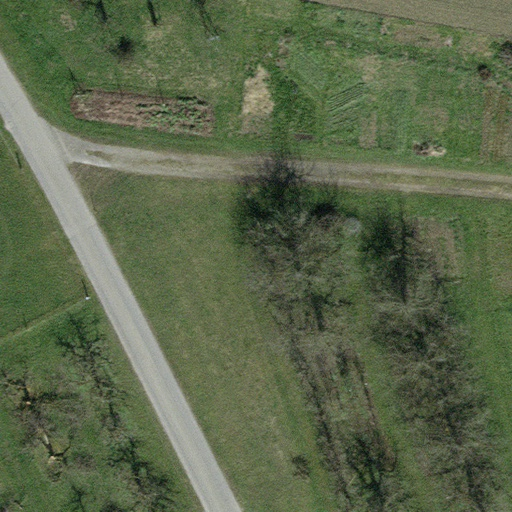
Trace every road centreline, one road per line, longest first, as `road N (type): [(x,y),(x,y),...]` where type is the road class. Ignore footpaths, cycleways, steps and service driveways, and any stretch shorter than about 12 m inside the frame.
road 1 (track): [(29,140),(117,162),(511,213)]
road 2 (unclassified): [(0,82),(213,511)]
